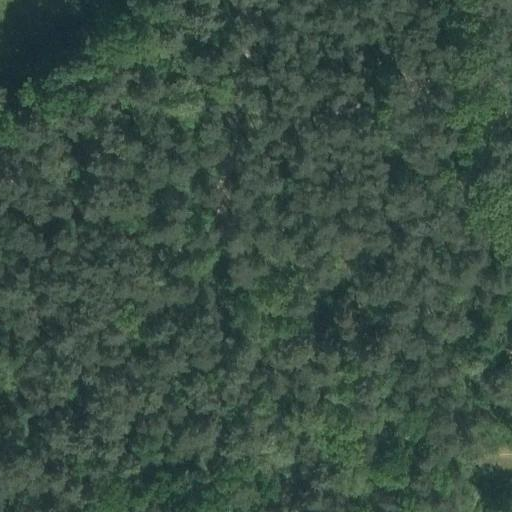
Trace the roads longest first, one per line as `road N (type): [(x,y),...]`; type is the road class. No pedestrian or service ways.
road 1 (track): [(200,447),(208,200),(242,0)]
road 2 (track): [(450,0),(453,43),(511,253)]
road 3 (track): [(74,511),(200,447)]
